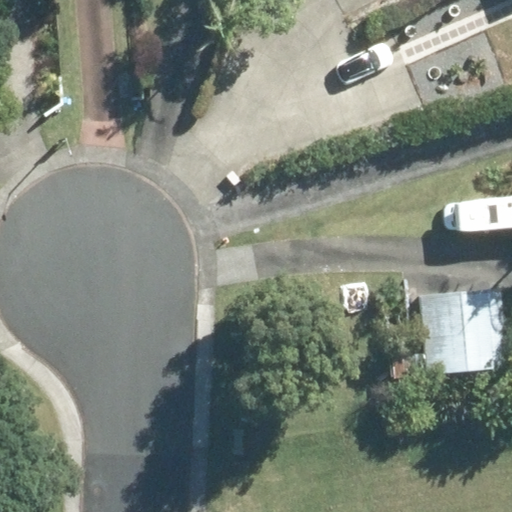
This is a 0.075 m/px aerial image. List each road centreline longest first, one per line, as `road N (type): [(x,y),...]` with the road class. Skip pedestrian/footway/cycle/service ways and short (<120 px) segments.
road 1 (residential): [(89,243),(136,399),(129,511)]
road 2 (unknown): [(84,151),(104,0)]
